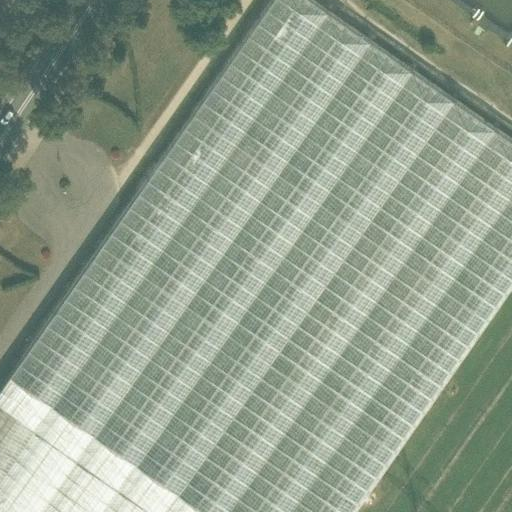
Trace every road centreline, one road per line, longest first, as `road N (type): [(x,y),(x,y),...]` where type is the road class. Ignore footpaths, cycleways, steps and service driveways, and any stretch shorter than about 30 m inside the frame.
road 1 (unknown): [(14,119),(59,158),(73,187),(71,228),(44,289),(0,348)]
road 2 (primary): [(0,140),(95,0)]
